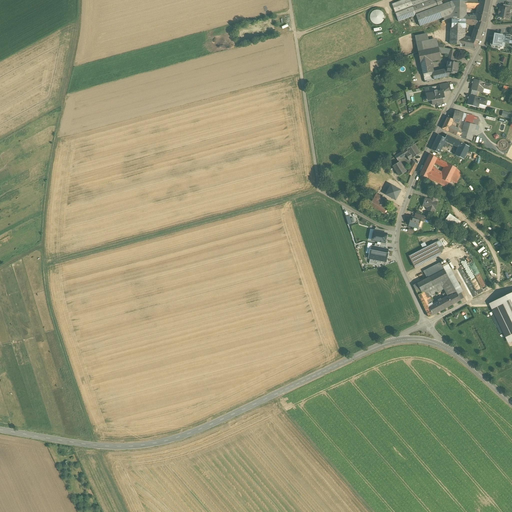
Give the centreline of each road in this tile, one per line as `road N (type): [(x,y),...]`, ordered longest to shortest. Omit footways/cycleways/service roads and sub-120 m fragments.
road 1 (track): [(43,265),(318,190),(289,0)]
road 2 (secondary): [(398,340),(172,439),(96,445),(0,429)]
road 3 (track): [(43,265),(51,313),(126,511)]
road 4 (residential): [(397,231),(494,0)]
road 5 (track): [(42,244),(79,0)]
road 6 (track): [(371,511),(271,396)]
